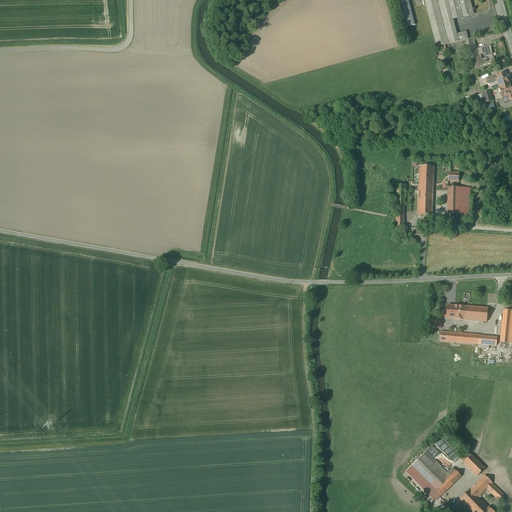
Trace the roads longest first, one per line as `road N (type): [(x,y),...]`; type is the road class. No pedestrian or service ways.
road 1 (unclassified): [(0,231),(288,281),(511,276)]
road 2 (track): [(0,51),(120,49),(131,37),(130,0)]
road 3 (track): [(468,228),(331,204)]
